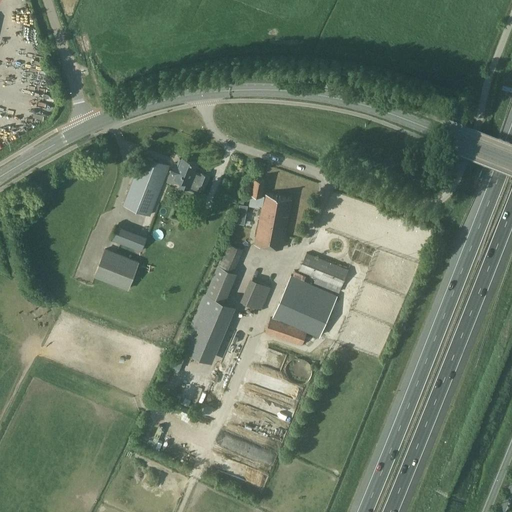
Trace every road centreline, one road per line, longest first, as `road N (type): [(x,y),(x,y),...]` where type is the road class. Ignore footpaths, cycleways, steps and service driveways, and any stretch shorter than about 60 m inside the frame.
road 1 (motorway): [(511,144),(362,511)]
road 2 (unclassified): [(464,163),(447,196),(409,205),(224,141),(208,122),(202,93)]
road 3 (motorway): [(392,511),(511,208)]
road 4 (secondary): [(511,162),(327,96),(202,93)]
road 5 (unclassified): [(464,163),(511,18)]
road 6 (unclassified): [(88,127),(47,0)]
